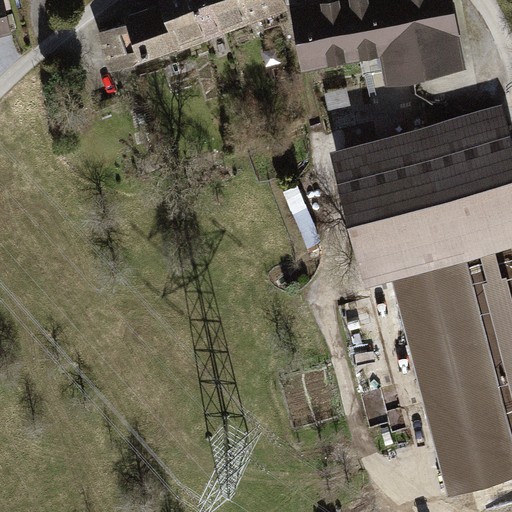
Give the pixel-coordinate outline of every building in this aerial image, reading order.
[(4,0),(0,0),(0,34),(12,32),(4,0)] [(111,63),(205,30),(194,0),(162,0),(164,4),(128,16),(130,22),(100,32),(111,63)] [(194,0),(205,30),(226,22),(217,0),(194,0)] [(283,0),(217,0),(226,22),(284,2),(283,0)] [(445,0),(307,0),(298,2),(306,54),(384,40),(389,69),(456,58),(445,0)] [(511,164),(499,112),(340,149),(372,272),(392,267),(466,249),(511,237),(511,164)] [(511,426),(466,249),(392,267),(448,486),(511,469),(511,426)]
